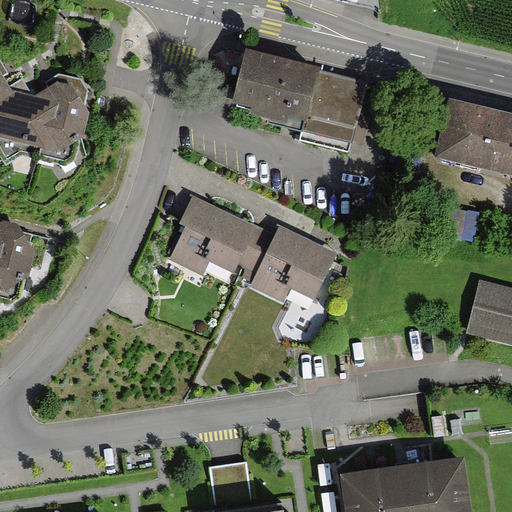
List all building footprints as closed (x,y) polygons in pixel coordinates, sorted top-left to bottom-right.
[(372,87),(252,57),(239,108),(316,127),(319,116),(361,127),(372,87)] [(0,91),(0,148),(40,159),(60,75),(38,97),(14,91),(7,62),(0,91)] [(60,75),(40,159),(66,165),(76,160),(93,93),(86,82),(60,75)] [(511,108),(467,98),(454,158),(511,170),(511,108)] [(233,276),(240,280),(263,230),(198,200),(173,255),(231,281),(233,276)] [(5,213),(0,234),(0,299),(11,303),(21,298),(38,230),(32,219),(5,213)] [(278,237),(263,230),(240,280),(287,301),(292,291),(318,302),(340,255),(282,228),(278,237)] [(511,288),(487,283),(474,334),(511,343),(511,288)] [(471,511),(465,461),(348,478),(353,511),(471,511)] [(282,503),(218,511),(288,511),(288,510),(283,510),(282,503)]
